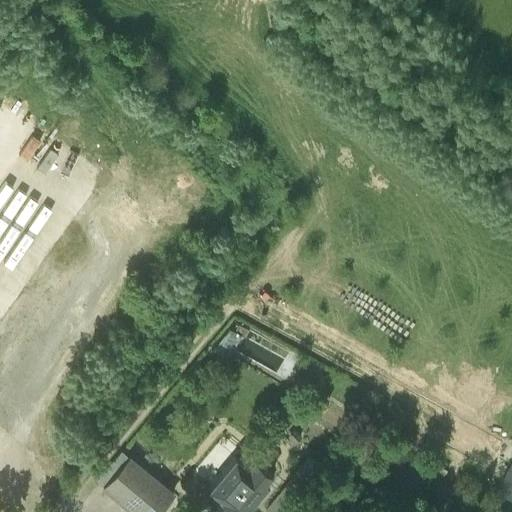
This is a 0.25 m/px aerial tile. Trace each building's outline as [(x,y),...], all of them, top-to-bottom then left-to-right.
[(119,186),(106,213),(155,236),(168,209),(119,186)] [(22,255),(31,260),(30,263),(36,266),(48,244),(32,236),(22,255)] [(237,323),(234,330),(244,335),(247,329),(237,323)] [(284,438),(291,445),(301,435),(294,428),(284,438)] [(129,455),(103,486),(134,511),(155,511),(173,492),(129,455)] [(234,456),(198,500),(211,510),(221,499),(236,511),(237,511),(240,509),(243,511),(244,511),(268,483),(264,480),(271,471),(254,457),(247,466),(234,456)] [(307,457),(266,508),(271,511),(284,511),(321,467),(307,457)] [(426,473),(395,459),(385,482),(416,496),(426,473)]
